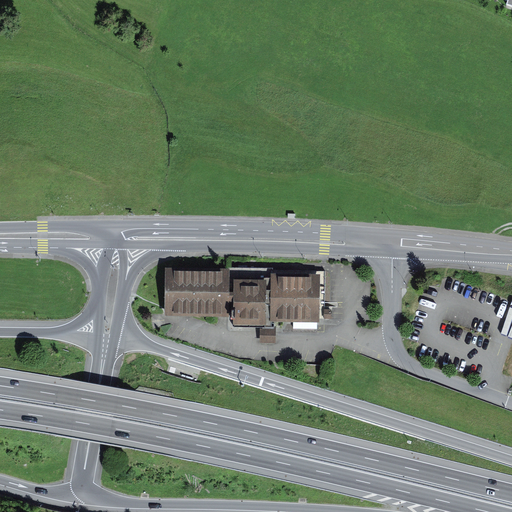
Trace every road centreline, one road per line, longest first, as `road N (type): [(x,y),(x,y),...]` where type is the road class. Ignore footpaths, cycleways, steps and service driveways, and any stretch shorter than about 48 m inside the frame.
road 1 (motorway): [(511,493),(251,431),(0,386)]
road 2 (motorway): [(0,409),(176,440),(486,511)]
road 3 (motorway): [(511,460),(156,348)]
road 4 (motorway): [(82,495),(352,511)]
road 5 (secondary): [(393,241),(152,228)]
road 6 (unclassified): [(393,241),(390,333),(408,364),(511,403)]
road 7 (secondary): [(184,245),(343,250),(393,241)]
road 8 (track): [(0,34),(137,69)]
road 9 (secondary): [(82,495),(103,356)]
